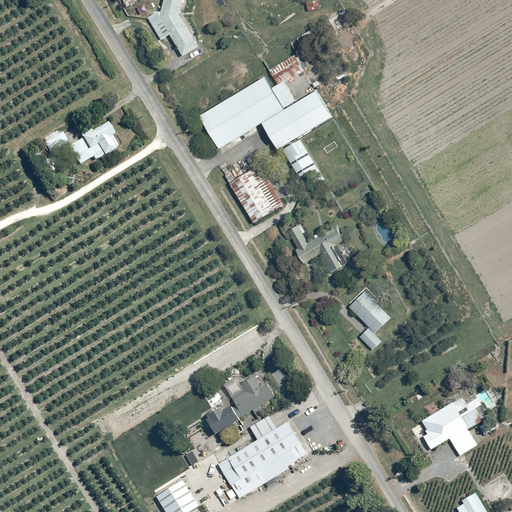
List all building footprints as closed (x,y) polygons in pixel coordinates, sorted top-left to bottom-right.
[(163,0),(161,12),(148,19),(161,41),(170,35),(182,57),(201,47),(181,12),(184,0),(163,0)] [(272,89),(264,77),(199,117),(218,150),(261,124),(277,151),(281,148),(299,180),(314,171),(321,182),(325,180),(299,137),(333,117),(316,90),(297,102),(286,84),(306,72),(301,64),(305,62),(298,51),(317,40),(312,31),(290,44),(296,54),(269,70),(278,85),(272,89)] [(69,145),(79,164),(101,153),(103,156),(118,148),(108,129),(102,132),(99,126),(80,136),(81,139),(69,145)] [(56,131),(43,139),(46,142),(44,143),(49,152),(67,140),(62,132),(58,134),(56,131)] [(225,175),(253,223),(284,204),(260,165),(240,177),(235,169),(225,175)] [(288,229),(297,249),(295,250),(302,265),(321,255),(330,273),(342,267),(332,246),(345,239),(337,223),(313,235),(315,238),(310,241),(300,223),(288,229)] [(349,304),(351,307),(350,308),(369,328),(360,337),(372,350),(383,340),(376,333),(393,318),(376,300),(366,289),(349,304)] [(225,388),(233,401),(232,401),(234,405),(223,411),(221,407),(206,416),(208,420),(206,421),(215,436),(254,414),(257,420),(265,415),(260,406),(275,398),(263,377),(259,380),(256,375),(241,384),(239,380),(225,388)] [(483,413),(485,412),(477,396),(455,408),(453,403),(421,421),(429,434),(423,437),(431,451),(450,440),(460,457),(478,446),(470,431),(487,421),(483,413)] [(218,465),(238,500),(290,470),(288,466),(307,455),(288,423),(277,429),(269,416),(250,427),(258,441),(218,465)] [(156,496),(165,511),(192,511),(199,508),(183,480),(156,496)] [(486,511),(476,493),(461,501),(464,505),(457,509),(458,511),(486,511)]
